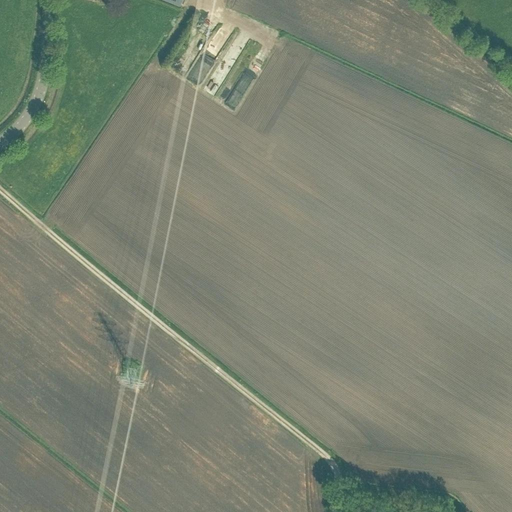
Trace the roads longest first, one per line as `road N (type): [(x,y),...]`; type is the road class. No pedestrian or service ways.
road 1 (track): [(0,188),(335,467),(343,511)]
road 2 (tertiary): [(0,137),(38,82),(44,0)]
